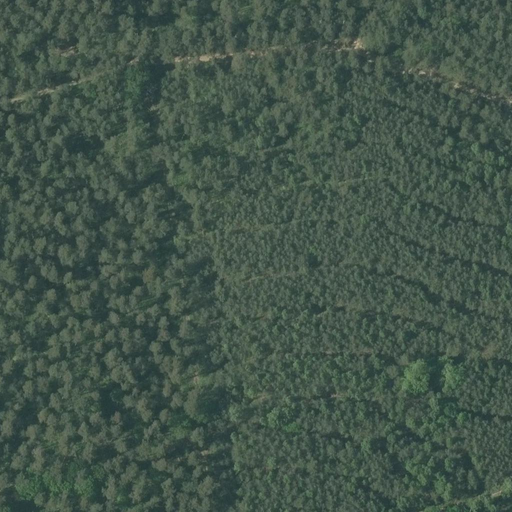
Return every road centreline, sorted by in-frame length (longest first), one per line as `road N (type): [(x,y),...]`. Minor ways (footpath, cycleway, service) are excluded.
road 1 (track): [(511,106),(369,58),(119,63),(0,23)]
road 2 (track): [(0,108),(119,63)]
